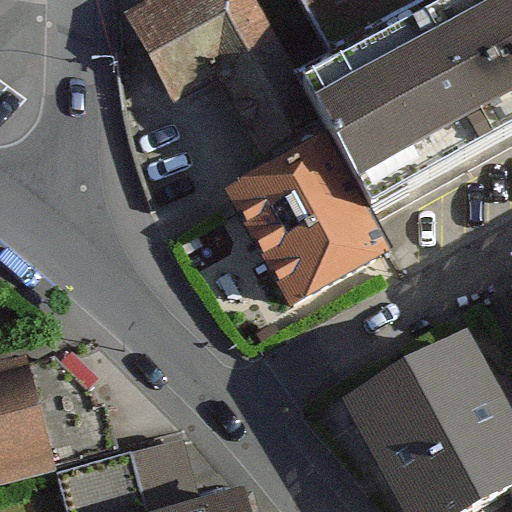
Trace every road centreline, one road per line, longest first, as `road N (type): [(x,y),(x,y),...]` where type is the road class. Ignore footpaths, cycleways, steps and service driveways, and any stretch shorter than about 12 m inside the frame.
road 1 (residential): [(209,403),(511,249)]
road 2 (residential): [(61,251),(78,174),(78,0)]
road 3 (residential): [(209,403),(61,251)]
road 4 (residential): [(307,511),(209,403)]
